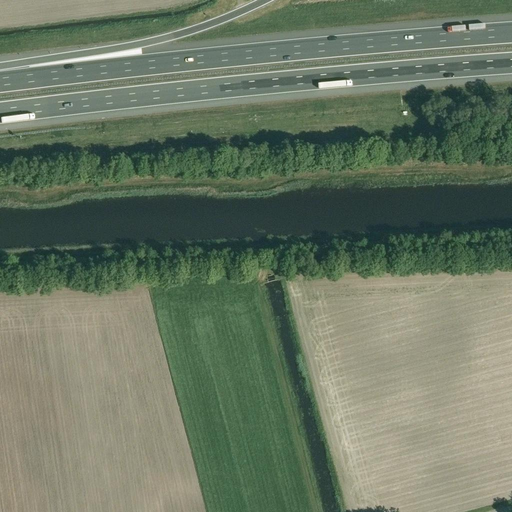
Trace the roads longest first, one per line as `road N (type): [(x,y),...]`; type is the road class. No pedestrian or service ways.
road 1 (motorway): [(511,33),(286,48),(0,82)]
road 2 (motorway): [(0,113),(511,63)]
road 3 (motorway): [(219,21),(0,80)]
